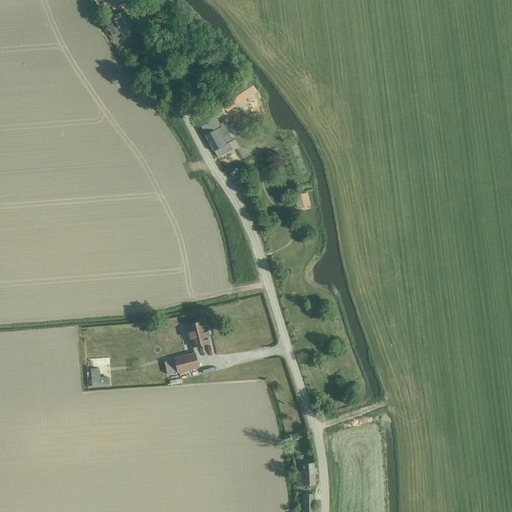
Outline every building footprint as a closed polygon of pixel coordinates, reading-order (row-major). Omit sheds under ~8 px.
[(119,0),(102,0),(107,9),(111,7),(120,3),(119,0)] [(123,8),(120,3),(111,7),(114,12),(123,8)] [(114,18),(106,22),(109,28),(108,28),(112,36),(121,32),(123,39),(131,35),(128,29),(132,27),(125,11),(113,16),(114,18)] [(251,83),(218,104),(223,111),(223,110),(225,109),(233,104),(245,96),(246,99),(252,95),(257,92),(251,83)] [(165,104),(161,107),(165,113),(169,110),(165,104)] [(204,125),(201,127),(206,135),(205,136),(209,144),(214,152),(214,151),(218,157),(224,154),(232,149),(231,146),(230,146),(229,145),(228,143),(233,141),(233,140),(232,140),(232,141),(224,128),(223,125),(222,126),(221,126),(220,124),(216,116),(215,116),(208,120),(209,123),(204,125)] [(307,193),(294,197),(297,209),(310,205),(307,193)] [(205,329),(203,321),(187,325),(193,347),(209,343),(207,336),(209,335),(207,328),(205,329)] [(175,360),(164,363),(167,374),(178,372),(198,367),(195,354),(174,359),(175,360)] [(99,369),(91,369),(92,387),(110,386),(109,377),(100,378),(99,369)] [(316,485),(314,464),(303,464),(303,472),(297,473),(298,486),(316,485)] [(304,494),(304,511),(315,511),(315,493),(304,494)]
